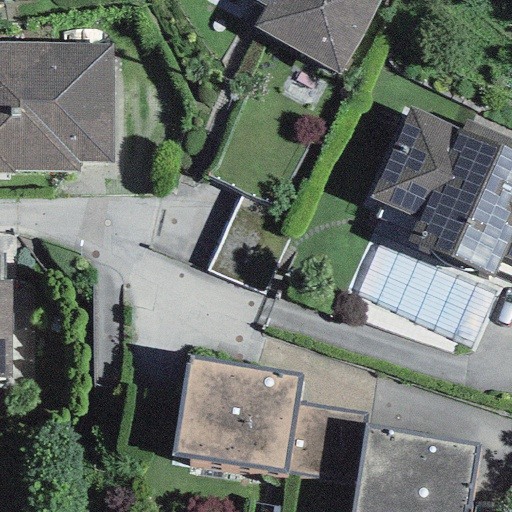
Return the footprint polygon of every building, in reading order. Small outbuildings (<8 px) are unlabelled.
[(236,0),(243,4),(244,0),(261,0),(268,2),(255,24),(338,74),(380,0),(236,0)] [(112,40),(0,40),(0,172),(77,172),(77,161),(112,161),(112,40)] [(511,151),(410,105),(370,193),(418,215),(408,236),(492,274),(500,255),(511,260),(511,151)] [(0,370),(10,370),(11,279),(0,279),(0,370)] [(299,374),(189,354),(171,453),(282,472),(294,399),(299,374)] [(366,411),(294,399),(282,472),(354,484),(364,425),(366,411)] [(465,511),(476,441),(364,425),(354,484),(350,511),(465,511)]
